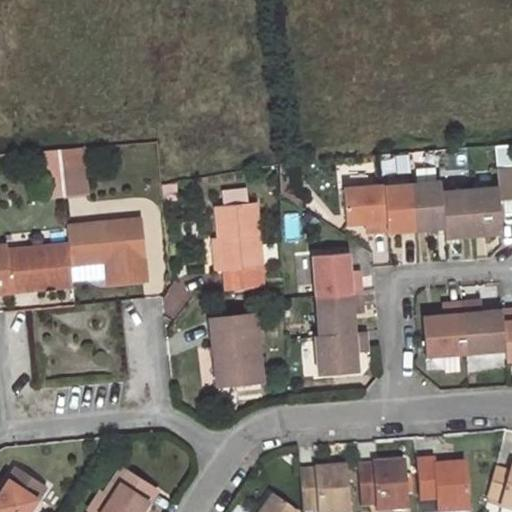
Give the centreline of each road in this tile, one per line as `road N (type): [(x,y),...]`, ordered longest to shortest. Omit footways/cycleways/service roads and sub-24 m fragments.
road 1 (residential): [(406,419),(399,285),(511,269)]
road 2 (residential): [(241,468),(290,440),(340,425),(406,419)]
road 3 (residential): [(160,419),(11,434)]
